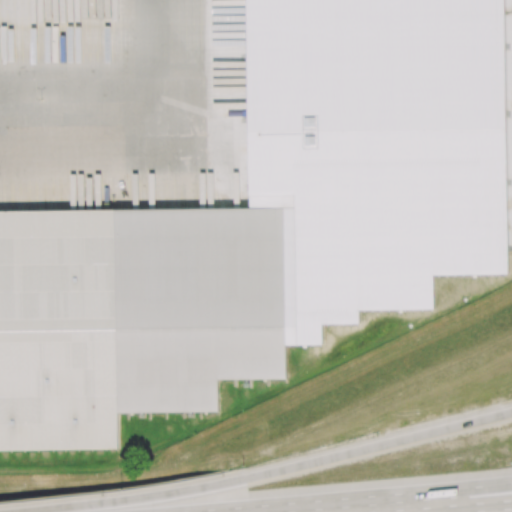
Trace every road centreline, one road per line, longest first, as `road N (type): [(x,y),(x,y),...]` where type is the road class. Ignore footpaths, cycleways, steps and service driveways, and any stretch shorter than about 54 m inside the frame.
road 1 (motorway): [(511,413),(297,469),(60,511)]
road 2 (motorway): [(511,484),(343,511)]
road 3 (motorway): [(511,499),(356,511)]
